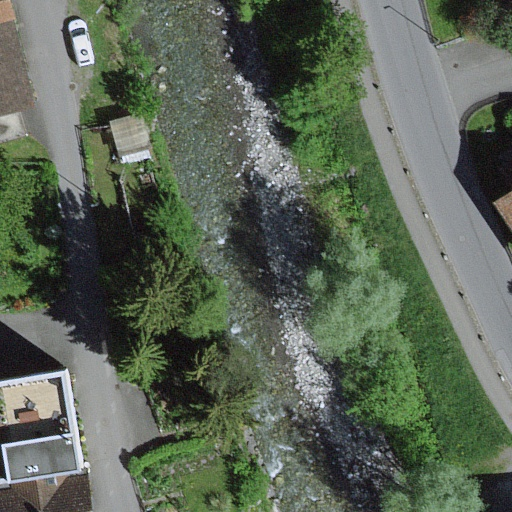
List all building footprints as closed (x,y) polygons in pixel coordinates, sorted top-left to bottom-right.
[(28,0),(0,0),(0,103),(44,92),(21,8),(30,6),(28,0)] [(21,106),(0,111),(0,141),(29,134),(21,106)] [(146,109),(115,116),(123,153),(155,146),(146,109)] [(511,196),(511,197),(494,208),(511,237),(511,158),(495,169),(511,196)] [(79,355),(0,367),(0,471),(96,455),(79,355)] [(105,511),(96,455),(0,471),(0,492),(3,511),(105,511)]
